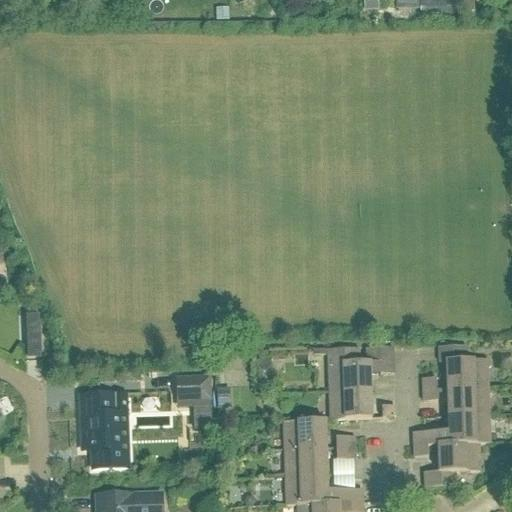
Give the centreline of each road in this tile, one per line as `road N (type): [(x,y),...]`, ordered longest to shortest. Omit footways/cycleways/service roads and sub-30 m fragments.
road 1 (residential): [(0,373),(26,387),(41,418),(43,511)]
road 2 (residential): [(407,376),(409,423),(396,448),(398,511)]
